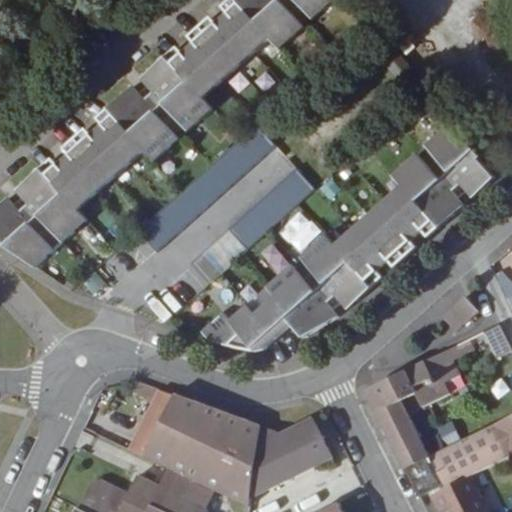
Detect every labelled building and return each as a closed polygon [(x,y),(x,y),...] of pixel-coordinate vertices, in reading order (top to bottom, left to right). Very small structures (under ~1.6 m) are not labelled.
[(338,0),(235,0),(225,9),(231,16),(217,27),(213,22),(194,39),(198,44),(184,57),(179,52),(146,82),(152,89),(159,96),(150,104),(143,97),(137,90),(102,121),(107,127),(95,138),(90,133),(71,151),(75,156),(62,169),(57,163),(24,193),(31,201),(37,207),(28,214),(22,208),(15,201),(0,215),(0,233),(14,249),(46,266),(56,256),(61,252),(63,250),(65,248),(66,247),(79,235),(81,234),(83,232),(93,223),(83,212),(110,191),(149,152),(159,163),(165,158),(168,155),(170,153),(183,141),(179,136),(188,128),(193,133),(200,126),(202,124),(205,122),(206,120),(208,118),(215,112),(206,101),(271,41),(281,52),(296,39),(301,35),(305,31),(300,26),(310,17),(315,22),(322,15),(324,14),(326,12),(329,9),(331,7),(332,6),(334,4),(336,2),(338,0)] [(152,89),(143,97),(150,104),(159,96),(152,89)] [(402,186),(337,245),(375,285),(385,277),(380,272),(395,259),(399,264),(409,255),(418,247),(414,242),(427,230),(431,235),(451,217),(463,205),(457,198),(450,191),(460,182),(467,190),(473,197),(484,186),(496,176),(478,157),(481,154),(453,123),(428,147),(431,150),(421,159),(418,156),(394,177),(402,186)] [(280,149),(261,129),(153,227),(172,247),(280,149)] [(318,191),(301,172),(193,270),(210,289),(318,191)] [(457,198),(467,190),(460,182),(450,191),(457,198)] [(31,201),(22,208),(28,214),(37,207),(31,201)] [(299,324),(308,335),(325,325),(343,315),(337,309),(330,301),(338,294),(345,301),(351,307),(361,298),(375,285),(337,245),(329,236),(306,257),(309,261),(301,269),(297,265),(235,321),(227,314),(205,334),(256,349),(272,348),(284,338),(299,324)] [(447,302),(463,320),(479,304),(462,287),(447,302)] [(330,301),(337,309),(345,301),(338,294),(330,301)] [(456,326),(463,320),(447,302),(441,307),(456,326)] [(475,351),(469,340),(366,391),(399,456),(407,471),(438,456),(411,398),(423,392),(429,404),(449,395),(442,380),(461,371),(456,361),(475,351)] [(250,502),(261,426),(173,395),(146,455),(159,461),(216,487),(250,502)] [(339,461),(317,416),(282,433),(261,426),(250,502),(339,461)] [(511,460),(511,418),(438,456),(428,461),(443,489),(432,495),(439,511),(490,511),(472,475),(510,457),(511,460)] [(209,504),(216,487),(159,461),(150,476),(208,504),(209,504)] [(95,474),(79,508),(87,511),(204,511),(208,504),(150,476),(141,472),(131,492),(95,474)]
